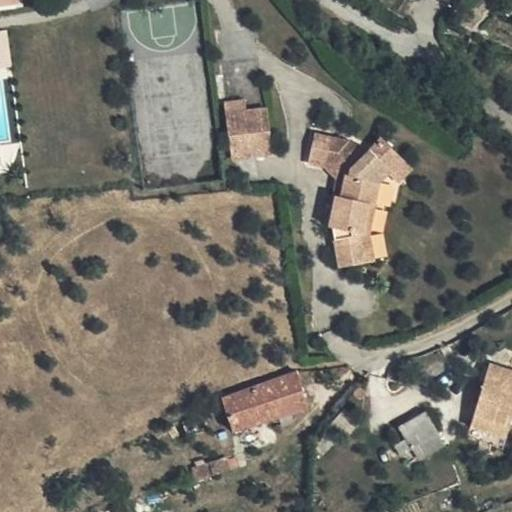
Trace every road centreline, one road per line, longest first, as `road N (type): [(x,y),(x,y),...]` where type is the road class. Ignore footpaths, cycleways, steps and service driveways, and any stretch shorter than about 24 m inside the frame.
road 1 (unknown): [(511,302),(372,366)]
road 2 (unclassified): [(433,0),(433,49),(511,115)]
